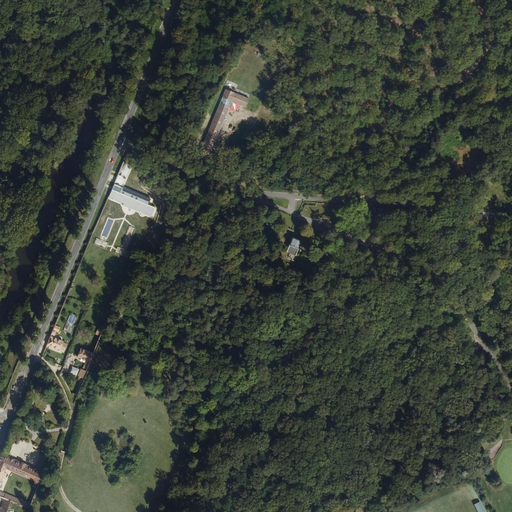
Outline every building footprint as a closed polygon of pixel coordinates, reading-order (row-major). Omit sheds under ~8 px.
[(203,139),(212,143),(231,101),(245,107),(249,98),(226,88),(203,139)] [(120,192),(149,204),(150,200),(122,188),(120,192)] [(112,189),(109,195),(152,213),(154,207),(149,204),(120,192),(112,189)] [(106,222),(99,239),(106,242),(113,225),(106,222)] [(127,231),(120,248),(126,250),(133,234),(127,231)] [(289,244),(297,247),(299,240),(291,237),(289,244)] [(106,242),(99,239),(96,245),(108,250),(111,244),(106,242)] [(294,254),(297,247),(289,244),(286,251),(294,254)] [(126,250),(120,248),(117,254),(130,259),(133,253),(126,250)] [(62,343),(63,341),(55,338),(50,336),(47,344),(59,349),(62,343)] [(93,354),(80,348),(77,356),(86,360),(89,361),(90,361),(93,354)] [(37,415),(44,403),(37,399),(31,412),(37,415)] [(40,483),(40,482),(44,472),(0,454),(0,455),(0,470),(4,472),(6,468),(40,483)] [(11,501),(28,507),(29,502),(0,490),(0,496),(4,498),(11,501)] [(0,511),(6,511),(11,501),(4,498),(1,507),(0,506),(0,511)] [(484,511),(479,500),(471,504),(474,511),(484,511)]
